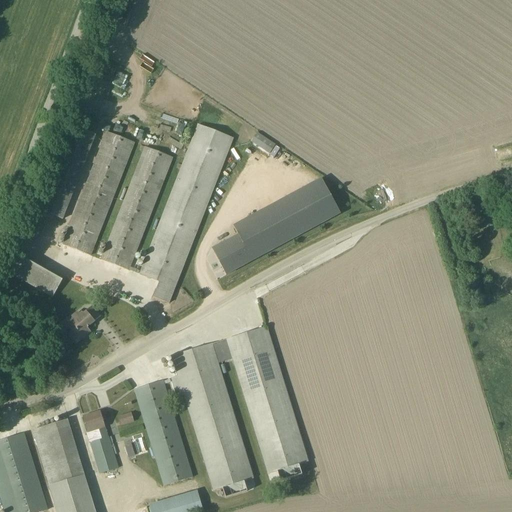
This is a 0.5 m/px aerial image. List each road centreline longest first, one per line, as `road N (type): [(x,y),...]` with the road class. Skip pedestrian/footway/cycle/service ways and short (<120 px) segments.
road 1 (unclassified): [(0,407),(96,375),(311,249),(511,176)]
road 2 (unclassified): [(91,0),(0,244)]
